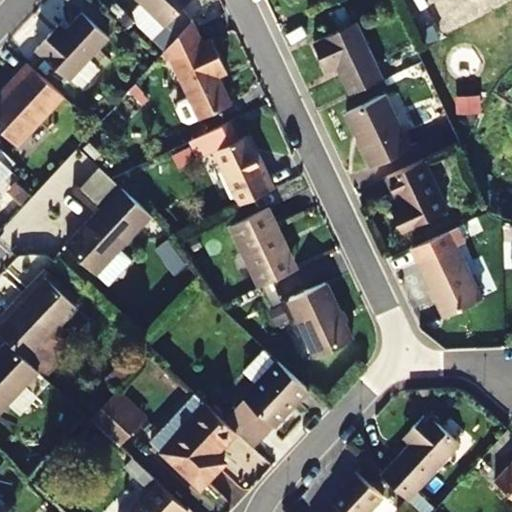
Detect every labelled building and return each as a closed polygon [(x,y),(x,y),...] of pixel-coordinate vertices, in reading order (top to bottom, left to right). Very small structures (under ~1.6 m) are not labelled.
[(191,0),(138,0),(166,26),(192,0),(191,0)] [(35,50),(62,76),(68,80),(109,38),(83,13),(57,40),(50,34),(35,50)] [(209,39),(198,17),(167,50),(170,57),(178,55),(205,116),(236,102),(222,73),(232,69),(223,53),(217,37),(217,36),(209,39)] [(353,93),(382,80),(355,23),(312,43),(326,72),(340,66),(353,93)] [(17,76),(20,80),(0,100),(0,129),(9,138),(17,146),(64,96),(30,64),(17,76)] [(346,113),(368,162),(371,168),(410,150),(385,95),(346,113)] [(239,207),(275,191),(267,175),(264,176),(245,136),(236,141),(228,123),(188,140),(197,159),(214,151),(239,207)] [(0,180),(10,170),(0,160),(0,180)] [(424,161),(386,179),(401,211),(394,215),(402,233),(448,211),(424,161)] [(66,245),(94,273),(150,214),(121,187),(66,245)] [(278,244),(283,242),(268,208),(229,226),(258,288),(291,273),(278,244)] [(457,226),(411,248),(443,318),(481,301),(455,247),(465,242),(457,226)] [(297,270),(283,242),(278,244),(291,273),(297,270)] [(0,316),(0,334),(7,341),(33,365),(44,354),(37,347),(77,306),(46,277),(6,319),(1,315),(0,316)] [(314,357),(351,340),(324,283),(288,300),(314,357)] [(269,305),(276,323),(291,317),(284,299),(269,305)] [(33,365),(7,341),(0,348),(0,411),(38,371),(33,365)] [(244,397),(274,426),(309,389),(277,360),(244,397)] [(225,464),(215,454),(236,432),(195,393),(151,441),(200,489),(225,464)] [(112,440),(134,415),(112,394),(89,418),(112,440)] [(380,474),(407,500),(459,443),(426,412),(411,429),(417,435),(380,474)] [(125,466),(146,486),(153,478),(132,458),(125,466)] [(511,497),(511,464),(495,482),(511,497)] [(369,511),(382,497),(355,472),(331,498),(335,502),(325,511),(369,511)] [(186,511),(188,510),(157,482),(129,511),(186,511)]
